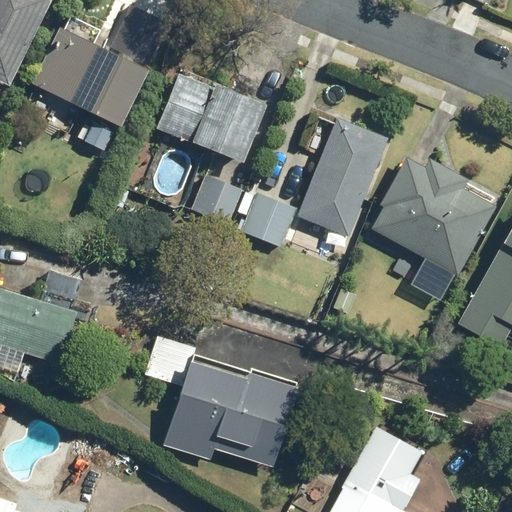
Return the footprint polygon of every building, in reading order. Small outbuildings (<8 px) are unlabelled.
[(49,0),(0,0),(0,80),(8,85),(49,0)] [(147,70),(58,27),(31,83),(120,126),(147,70)] [(201,115),(166,101),(156,128),(242,162),(265,104),(214,84),(201,115)] [(336,117),(296,216),(348,237),(388,138),(336,117)] [(115,131),(92,120),(82,142),(105,153),(115,131)] [(423,167),(405,157),(378,205),(382,207),(370,229),(424,258),(410,284),(439,300),(454,274),(457,276),(495,206),(463,188),(468,179),(429,157),(423,167)] [(242,190),(205,175),(191,209),(228,224),(242,190)] [(296,208),(256,192),(241,231),(281,247),(296,208)] [(511,223),(457,324),(499,347),(511,325),(511,223)] [(75,312),(0,288),(0,344),(59,363),(75,312)] [(195,348),(156,336),(144,375),(181,386),(163,445),(209,459),(213,448),(272,467),(297,388),(246,372),(245,378),(191,362),(195,348)] [(421,451),(374,426),(328,511),(404,511),(401,510),(418,478),(409,473),(421,451)]
